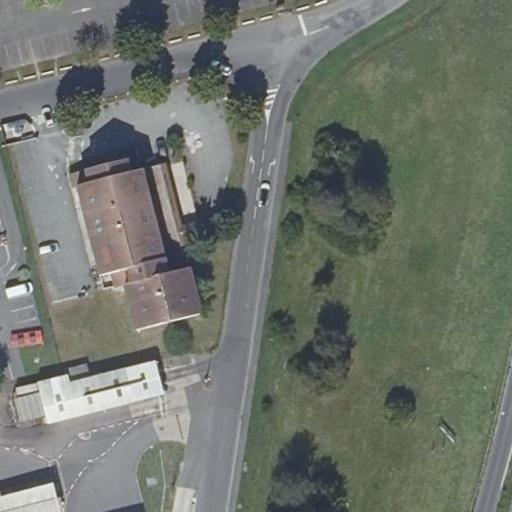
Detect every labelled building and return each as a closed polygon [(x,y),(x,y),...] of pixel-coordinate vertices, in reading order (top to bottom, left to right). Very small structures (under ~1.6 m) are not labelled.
[(88,195),(78,198),(100,290),(113,286),(116,299),(125,297),(137,343),(198,327),(186,280),(180,281),(177,269),(183,267),(179,251),(176,239),(160,177),(130,184),(126,171),(85,182),(88,195)] [(72,199),(78,198),(88,195),(85,182),(70,185),(72,199)] [(176,239),(179,251),(205,245),(203,232),(176,239)] [(44,417),(49,436),(163,406),(154,373),(72,395),(70,387),(26,398),(29,409),(41,406),(44,417)] [(44,417),(41,406),(29,409),(26,398),(12,402),(18,424),(44,417)] [(0,503),(0,511),(56,511),(51,490),(0,503)]
